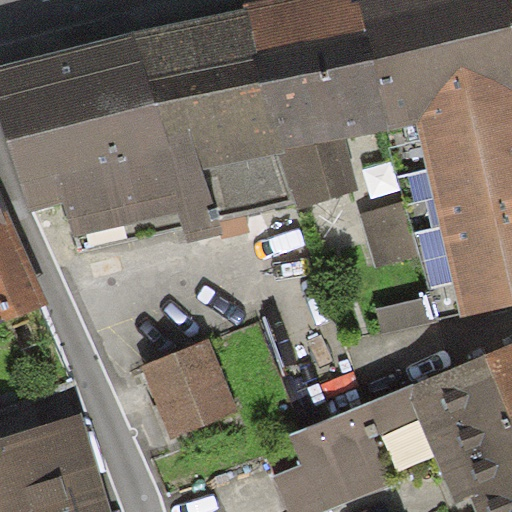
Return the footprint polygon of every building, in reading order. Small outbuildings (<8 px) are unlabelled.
[(307,0),(247,14),(295,207),(298,218),(357,196),(345,144),(391,133),(355,0),(307,0)] [(355,0),(391,133),(418,129),(462,327),(511,315),(511,42),(501,0),(355,0)] [(511,0),(501,0),(511,42),(511,0)] [(247,14),(141,40),(169,155),(197,148),(220,242),(251,234),(247,218),(295,207),(247,14)] [(49,62),(0,77),(0,96),(42,203),(58,199),(80,253),(181,229),(186,250),(220,242),(197,148),(169,155),(141,40),(49,62)] [(0,313),(44,298),(0,174),(0,313)] [(209,346),(142,369),(168,441),(235,418),(209,346)] [(511,511),(511,349),(412,390),(425,422),(456,501),(471,496),(476,511),(511,511)] [(412,390),(289,440),(300,468),(277,478),(291,511),(340,511),(398,489),(378,441),(425,422),(412,390)] [(106,511),(80,424),(0,447),(0,511),(106,511)]
